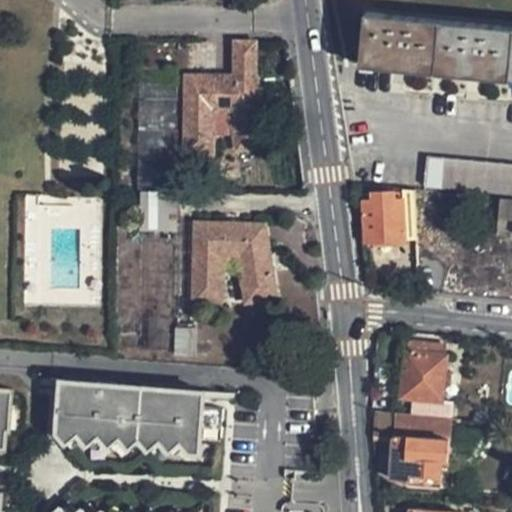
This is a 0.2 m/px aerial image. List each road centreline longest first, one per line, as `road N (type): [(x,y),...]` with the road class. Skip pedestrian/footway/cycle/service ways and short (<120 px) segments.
road 1 (residential): [(305,18),(345,311)]
road 2 (residential): [(345,311),(359,511)]
road 3 (residential): [(305,18),(107,18)]
road 4 (residential): [(345,311),(511,330)]
